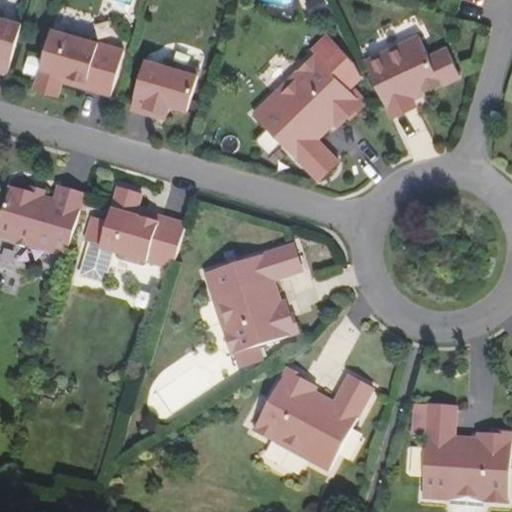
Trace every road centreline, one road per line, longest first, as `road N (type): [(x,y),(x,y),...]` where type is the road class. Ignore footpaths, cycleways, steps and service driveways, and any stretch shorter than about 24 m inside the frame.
road 1 (residential): [(367,224),(0,120)]
road 2 (residential): [(367,224),(363,256),(371,287),(391,312),(419,327),(452,330),(482,320),(511,287)]
road 3 (residential): [(466,175),(507,23)]
road 4 (residential): [(466,175),(407,180),(367,224)]
